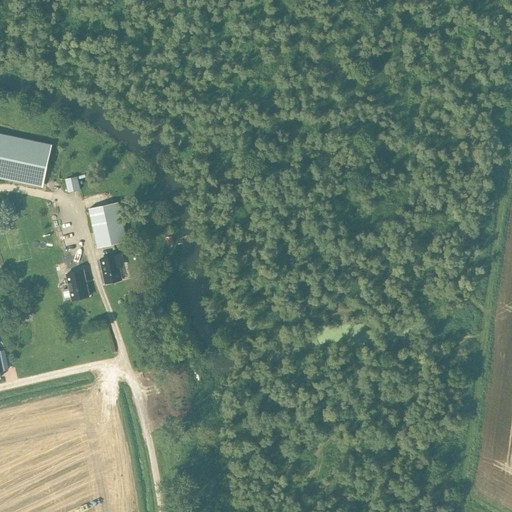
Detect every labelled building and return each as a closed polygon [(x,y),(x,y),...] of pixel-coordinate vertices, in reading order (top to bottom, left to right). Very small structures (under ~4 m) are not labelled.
[(0,133),(0,177),(42,187),(43,187),(45,178),(52,144),(0,133)] [(80,189),(77,177),(65,180),(68,192),(80,189)] [(119,202),(89,209),(97,248),(127,241),(119,202)] [(172,236),(165,237),(167,244),(174,243),(172,236)] [(133,246),(127,248),(129,255),(135,254),(133,246)] [(121,255),(100,259),(105,283),(122,280),(119,266),(120,264),(123,263),(121,255)] [(84,270),(66,274),(72,300),(89,296),(84,270)]
